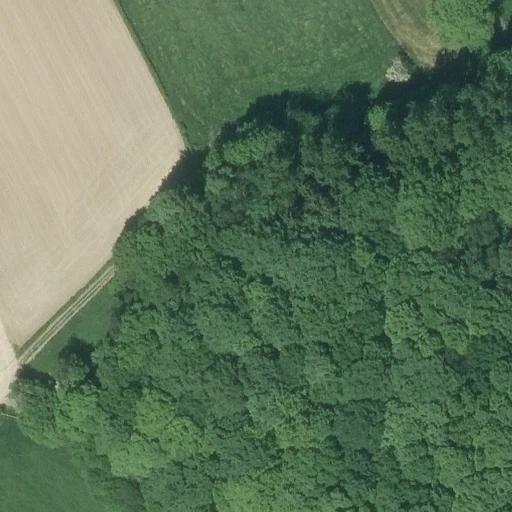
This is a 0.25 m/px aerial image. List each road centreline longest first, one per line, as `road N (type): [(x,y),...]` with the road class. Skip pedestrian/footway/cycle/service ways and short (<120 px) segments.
road 1 (track): [(143,230),(223,156),(492,59)]
road 2 (track): [(0,396),(196,511)]
road 3 (track): [(143,230),(0,380)]
road 4 (track): [(494,511),(511,352)]
